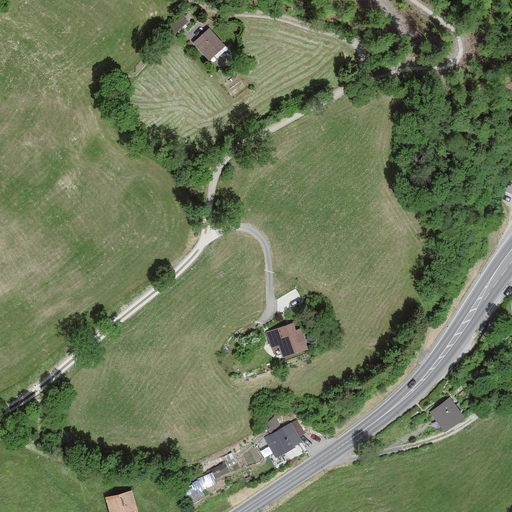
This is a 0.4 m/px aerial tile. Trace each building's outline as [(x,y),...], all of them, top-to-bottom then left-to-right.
[(189,46),(206,63),(222,47),(205,31),(189,46)] [(290,332),(288,325),(273,329),(275,339),(265,341),(268,352),(276,350),(278,359),(302,353),(296,330),(290,332)] [(459,420),(446,400),(426,414),(440,433),(459,420)] [(290,430),(288,425),(278,430),(273,420),(265,424),(270,434),(263,438),(273,457),(300,444),(297,438),(302,435),(298,426),(290,430)] [(217,475),(229,469),(226,462),(213,468),(217,475)] [(213,469),(187,481),(193,492),(218,480),(213,469)] [(132,511),(128,493),(102,499),(104,511),(132,511)]
